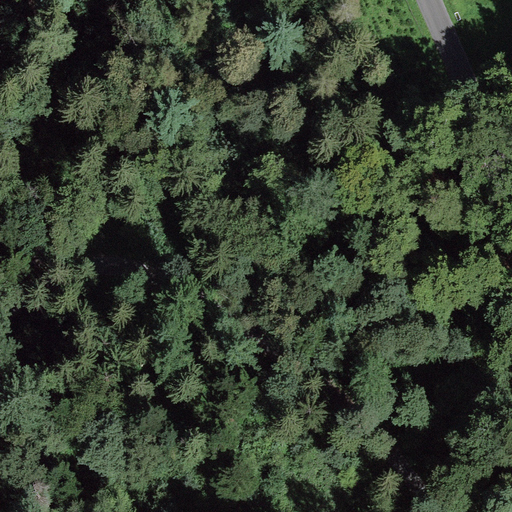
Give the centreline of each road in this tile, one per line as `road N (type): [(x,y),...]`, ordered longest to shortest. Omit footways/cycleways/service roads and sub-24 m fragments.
road 1 (track): [(33,286),(47,234),(52,144),(43,0)]
road 2 (tertiary): [(430,0),(511,187)]
